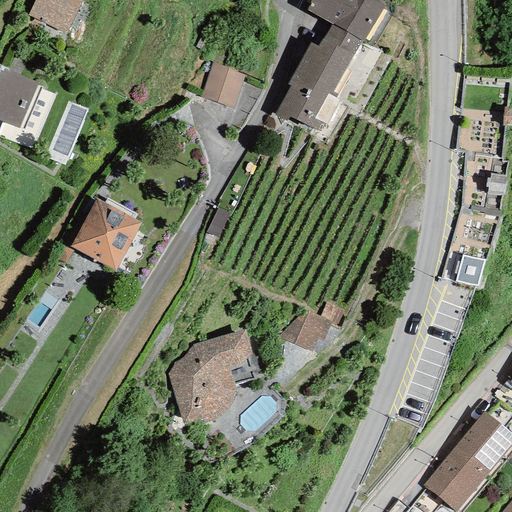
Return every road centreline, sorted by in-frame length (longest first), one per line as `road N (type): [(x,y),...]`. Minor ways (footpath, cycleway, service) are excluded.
road 1 (unclassified): [(25,511),(74,413),(265,101),(290,0)]
road 2 (tertiary): [(329,511),(374,417),(419,281),(441,112),(441,0)]
road 3 (residential): [(373,511),(511,346)]
